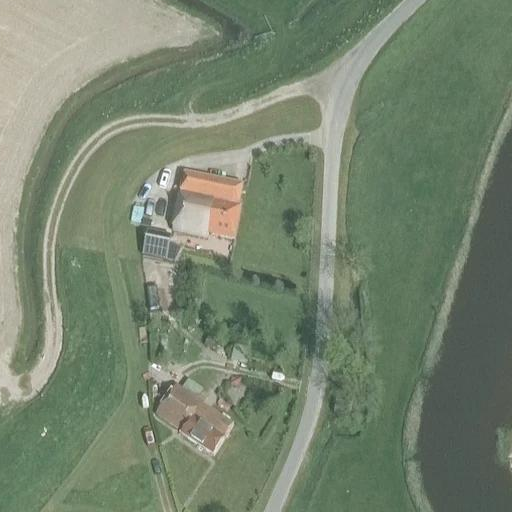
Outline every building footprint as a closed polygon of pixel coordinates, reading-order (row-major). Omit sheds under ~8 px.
[(234,239),(240,208),(237,206),(241,185),(183,174),(173,231),(207,237),(207,234),(234,239)] [(148,233),(142,259),(166,264),(172,238),(148,233)] [(247,365),(250,349),(234,346),(231,361),(247,365)] [(203,392),(188,381),(182,389),(175,384),(155,413),(183,433),(181,436),(211,457),(234,425),(203,404),(207,398),(202,394),(203,392)] [(349,418),(352,406),(336,403),(334,414),(349,418)]
